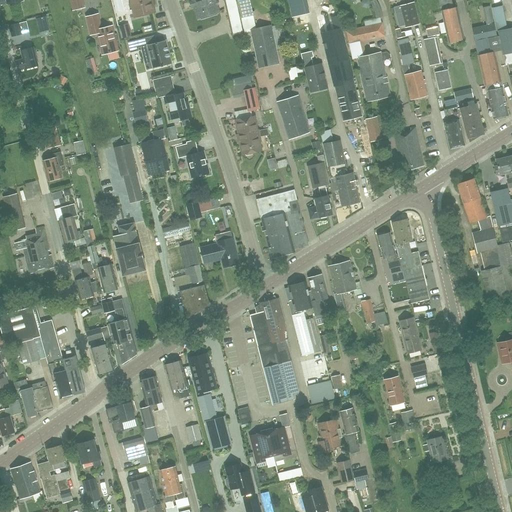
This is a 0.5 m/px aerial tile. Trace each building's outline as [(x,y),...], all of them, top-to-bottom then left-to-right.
[(81,0),(71,0),(73,9),(83,7),(81,0)] [(150,0),(131,0),(136,17),(153,13),(150,0)] [(193,0),(199,19),(220,13),(215,0),(193,0)] [(242,32),(235,0),(224,0),(233,34),(242,32)] [(236,0),(241,19),(244,33),(251,31),(259,67),(279,63),(272,26),(256,29),(253,16),(249,0),(236,0)] [(293,0),(298,18),(313,14),(308,0),(293,0)] [(439,0),(442,11),(449,43),(465,39),(457,5),(453,5),(451,0),(439,0)] [(415,8),(414,3),(402,6),(403,11),(396,13),(399,28),(406,26),(406,28),(419,24),(415,8)] [(508,65),(511,83),(511,28),(508,30),(502,5),(493,8),(497,25),(499,36),(504,55),(503,55),(505,66),(508,65)] [(101,28),(97,14),(87,16),(91,34),(97,32),(103,54),(107,53),(109,60),(119,58),(115,41),(118,40),(117,34),(114,34),(111,26),(101,28)] [(340,16),(318,22),(335,88),(336,87),(344,121),(362,117),(353,78),(352,78),(349,68),(351,67),(342,29),(343,29),(340,16)] [(487,26),(482,27),(473,29),(478,54),(485,86),(487,85),(494,118),(502,117),(509,115),(501,81),(495,52),(488,53),(485,39),(497,36),(494,25),(492,16),(485,17),(487,26)] [(26,21),(19,23),(8,25),(11,36),(29,32),(26,21)] [(378,38),(385,36),(382,23),(375,24),(356,28),(356,29),(346,31),(352,59),(358,58),(367,102),(379,99),(391,97),(381,53),(369,56),(366,56),(363,42),(378,38)] [(127,38),(135,37),(133,25),(125,26),(127,38)] [(439,35),(438,28),(427,30),(428,37),(439,35)] [(409,29),(401,30),(403,39),(410,38),(409,29)] [(398,41),(401,54),(399,55),(401,65),(404,65),(414,62),(408,38),(398,41)] [(424,39),(425,48),(429,66),(436,64),(430,38),(424,39)] [(143,39),(136,41),(138,48),(145,46),(143,39)] [(166,40),(148,45),(154,68),(172,64),(166,40)] [(33,47),(20,50),(23,59),(16,60),(18,70),(25,68),(38,65),(33,47)] [(301,54),(305,68),(311,92),(328,88),(322,64),(314,66),(312,58),(314,57),(312,51),(301,54)] [(89,66),(91,74),(97,72),(93,58),(85,60),(87,67),(89,66)] [(459,62),(453,64),(456,71),(462,68),(459,62)] [(427,95),(421,72),(406,76),(412,99),(427,95)] [(450,87),(447,72),(437,74),(440,89),(450,87)] [(167,96),(165,85),(173,83),(171,76),(153,80),(157,98),(164,96),(166,104),(168,103),(172,119),(181,117),(181,120),(192,117),(189,105),(186,105),(185,98),(184,93),(176,95),(176,94),(167,96)] [(241,96),(244,96),(248,113),(260,110),(255,88),(240,91),(241,96)] [(471,88),(454,92),(455,98),(456,101),(473,97),(471,88)] [(310,132),(301,102),(298,96),(278,101),(279,103),(289,139),(310,132)] [(455,98),(444,101),(446,109),(445,109),(445,111),(447,118),(448,123),(444,124),(451,149),(465,145),(459,120),(461,120),(457,106),(456,101),(455,98)] [(484,134),(476,104),(469,106),(476,136),(484,134)] [(476,136),(469,106),(461,108),(469,138),(476,136)] [(145,110),(132,113),(135,124),(148,121),(145,110)] [(255,116),(236,120),(239,134),(238,134),(239,141),(241,141),(243,154),(245,154),(247,155),(252,154),(254,152),(261,151),(260,141),(261,141),(259,130),(258,131),(255,116)] [(372,121),(373,138),(383,137),(382,120),(372,121)] [(42,125),(44,132),(48,148),(60,145),(55,122),(42,125)] [(424,166),(415,128),(412,128),(394,133),(403,171),(424,166)] [(323,143),(333,140),(330,129),(320,132),(323,143)] [(152,141),(159,173),(170,170),(162,138),(165,138),(163,130),(153,133),(155,140),(152,141)] [(368,133),(361,134),(365,152),(367,152),(368,157),(372,156),(368,133)] [(324,143),(323,145),(327,165),(328,165),(329,171),(330,171),(331,178),(330,179),(331,183),(329,184),(330,184),(329,184),(331,192),(335,191),(339,190),(339,192),(342,207),(360,202),(354,176),(354,173),(348,175),(345,162),(340,140),(333,141),(324,143)] [(159,173),(152,141),(141,143),(149,175),(159,173)] [(120,176),(123,175),(130,203),(142,200),(129,144),(113,148),(120,176)] [(209,173),(203,151),(198,153),(198,150),(189,153),(187,144),(175,147),(179,159),(187,157),(192,178),(209,173)] [(49,156),(50,160),(43,162),(49,182),(63,178),(60,167),(65,166),(61,153),(49,156)] [(329,184),(325,163),(325,162),(323,155),(317,156),(319,163),(307,166),(312,188),(329,184),(330,184),(329,184)] [(511,186),(511,173),(508,157),(496,159),(497,166),(494,166),(496,174),(499,173),(499,174),(505,173),(506,175),(508,174),(509,178),(507,179),(509,187),(511,186)] [(275,158),(268,159),(271,170),(277,169),(275,158)] [(480,252),(484,270),(481,271),(490,310),(509,305),(511,304),(511,261),(507,243),(497,246),(490,216),(486,217),(474,178),(456,184),(469,223),(477,220),(480,229),(479,231),(472,233),(477,253),(480,252)] [(315,199),(317,206),(308,208),(310,219),(319,217),(319,218),(333,215),(329,196),(328,196),(326,187),(319,189),(321,198),(315,199)] [(507,188),(490,192),(502,241),(511,238),(511,199),(510,201),(507,188)] [(265,231),(272,258),(295,252),(294,249),(301,247),(300,244),(308,242),(295,190),(257,199),(264,226),(262,227),(263,232),(265,231)] [(17,195),(7,197),(2,198),(10,232),(25,228),(23,218),(17,195)] [(219,197),(200,201),(202,210),(221,206),(219,197)] [(198,201),(186,204),(190,220),(202,218),(198,201)] [(78,216),(75,205),(54,210),(57,221),(60,220),(66,243),(80,239),(73,217),(78,216)] [(407,218),(392,222),(397,242),(395,243),(397,251),(398,254),(399,259),(402,268),(405,281),(406,281),(411,303),(429,298),(418,251),(411,252),(404,254),(401,242),(408,240),(412,239),(407,218)] [(184,241),(183,236),(191,234),(188,222),(162,228),(167,247),(176,245),(176,243),(184,241)] [(139,243),(134,223),(119,227),(121,235),(114,236),(118,248),(117,248),(124,276),(147,270),(140,244),(139,243)] [(17,251),(24,249),(30,274),(54,268),(51,255),(49,255),(48,251),(50,250),(44,227),(36,229),(36,230),(38,237),(27,240),(22,241),(22,242),(15,244),(17,251)] [(383,258),(398,254),(397,251),(395,252),(390,232),(378,235),(383,258)] [(233,238),(218,242),(218,244),(201,248),(205,264),(222,259),(224,268),(239,264),(233,238)] [(189,275),(193,288),(178,292),(180,298),(182,298),(188,317),(210,305),(199,265),(197,265),(196,259),(198,258),(194,243),(179,246),(186,276),(189,275)] [(87,247),(89,256),(90,261),(91,263),(92,263),(93,270),(98,268),(105,292),(118,289),(112,265),(110,265),(104,267),(102,262),(102,260),(101,258),(99,259),(97,253),(95,245),(87,247)] [(399,259),(389,261),(391,271),(402,268),(399,259)] [(338,311),(343,310),(341,301),(343,301),(341,292),(353,289),(355,295),(362,294),(359,282),(355,283),(349,261),(329,266),(336,293),(334,293),(337,303),(336,303),(338,311)] [(93,274),(90,263),(83,264),(86,276),(93,274)] [(81,268),(73,270),(76,281),(81,299),(94,296),(94,293),(99,292),(96,282),(91,283),(90,277),(84,279),(81,268)] [(327,297),(321,274),(308,277),(314,301),(311,302),(312,306),(314,315),(322,313),(319,300),(327,297)] [(311,302),(306,281),(288,285),(289,287),(285,288),(302,355),(321,350),(312,318),(306,319),(303,309),(312,306),(311,302)] [(285,338),(287,337),(286,331),(286,330),(285,324),(279,298),(277,298),(275,295),(266,300),(265,300),(265,301),(260,303),(260,304),(257,306),(259,312),(250,315),(273,404),(294,399),(293,393),(299,392),(299,390),(285,338)] [(6,296),(0,298),(0,311),(1,315),(11,312),(6,296)] [(115,311),(112,301),(111,298),(101,300),(104,314),(115,311)] [(377,320),(376,321),(370,299),(361,301),(367,323),(371,322),(373,329),(379,328),(377,320)] [(101,305),(90,308),(92,315),(99,313),(103,312),(101,305)] [(0,321),(7,346),(19,343),(20,345),(34,341),(34,340),(40,338),(46,358),(47,357),(54,382),(56,381),(61,399),(86,392),(76,356),(63,360),(52,320),(38,324),(33,306),(0,315),(0,321)] [(126,313),(125,313),(119,314),(118,316),(120,322),(109,324),(114,341),(117,340),(123,364),(137,355),(126,313)] [(380,314),(380,322),(390,322),(390,314),(380,314)] [(422,349),(414,317),(400,321),(408,352),(422,349)] [(106,326),(101,328),(101,327),(86,331),(88,341),(104,337),(105,340),(110,339),(106,326)] [(319,335),(322,346),(328,345),(325,334),(319,335)] [(34,341),(20,345),(25,364),(41,360),(41,359),(46,358),(40,338),(34,340),(34,341)] [(511,339),(498,343),(502,363),(511,361),(511,362),(511,339)] [(92,349),(99,374),(107,372),(114,369),(106,342),(101,343),(102,346),(99,347),(92,349)] [(4,352),(0,352),(0,390),(2,390),(1,388),(9,386),(2,361),(6,360),(4,352)] [(212,375),(207,355),(205,354),(198,355),(207,390),(216,388),(214,381),(215,380),(214,374),(212,375)] [(207,390),(198,355),(190,358),(199,392),(207,390)] [(187,385),(180,360),(173,362),(182,398),(190,396),(187,385)] [(182,398),(173,362),(165,364),(172,389),(174,400),(182,398)] [(410,367),(413,378),(428,375),(425,363),(410,367)] [(343,388),(340,375),(331,377),(334,390),(343,388)] [(156,376),(140,380),(147,405),(162,401),(156,376)] [(404,401),(398,376),(384,379),(391,405),(404,401)] [(21,399),(23,398),(29,417),(38,415),(37,411),(53,406),(48,388),(47,388),(45,382),(28,387),(26,380),(16,383),(17,390),(21,389),(22,392),(20,393),(21,399)] [(206,422),(213,450),(232,445),(224,416),(217,418),(211,394),(198,397),(205,422),(206,422)] [(10,408),(12,415),(23,412),(19,400),(8,403),(10,408)] [(117,405),(117,407),(111,408),(111,409),(107,410),(110,422),(112,422),(115,432),(124,430),(122,421),(135,418),(130,402),(117,405)] [(145,443),(159,439),(150,405),(141,408),(145,425),(140,426),(143,437),(145,443)] [(248,406),(238,409),(242,424),(252,422),(248,406)] [(359,430),(353,407),(346,409),(340,411),(346,433),(344,433),(350,453),(357,451),(352,432),(359,430)] [(10,408),(0,411),(0,427),(3,436),(15,433),(11,416),(12,415),(10,408)] [(413,410),(411,410),(400,413),(405,431),(416,429),(414,423),(416,423),(413,410)] [(332,451),(331,447),(342,444),(340,437),(342,437),(340,428),(338,428),(336,419),(318,423),(322,440),(318,441),(321,453),(332,451)] [(388,424),(391,437),(385,438),(388,449),(395,447),(394,442),(401,440),(396,422),(388,424)] [(202,440),(198,424),(186,427),(190,443),(192,442),(193,447),(201,445),(200,440),(202,440)] [(272,427),(267,429),(273,455),(282,452),(283,456),(291,454),(284,426),(273,429),(272,427)] [(273,455),(267,429),(261,430),(261,432),(250,435),(257,462),(265,460),(264,457),(273,455)] [(143,437),(134,439),(122,442),(124,449),(125,449),(145,443),(143,437)] [(437,462),(447,459),(441,437),(428,440),(432,457),(427,459),(430,472),(439,470),(437,462)] [(100,458),(99,451),(96,452),(92,440),(85,442),(90,461),(92,460),(94,467),(102,465),(100,458)] [(90,461),(85,442),(77,444),(82,463),(90,461)] [(47,449),(50,461),(51,464),(52,464),(53,469),(57,468),(65,466),(64,462),(66,462),(62,445),(47,449)] [(190,457),(210,450),(209,446),(189,452),(190,457)] [(135,462),(152,455),(149,449),(132,455),(135,462)] [(349,460),(336,463),(341,483),(354,480),(349,460)] [(49,470),(53,469),(52,464),(51,464),(50,461),(38,464),(47,496),(60,493),(57,481),(55,475),(55,474),(51,476),(49,470)] [(31,462),(20,465),(10,469),(20,498),(40,491),(31,462)] [(207,472),(215,471),(213,462),(205,464),(207,472)] [(231,488),(231,490),(240,488),(242,496),(255,493),(249,471),(242,473),(240,464),(226,468),(228,478),(226,478),(225,480),(226,487),(229,488),(231,488)] [(175,466),(168,468),(174,494),(176,493),(177,500),(186,497),(182,483),(180,484),(175,466)] [(172,494),(174,494),(168,468),(160,470),(166,495),(164,496),(166,502),(173,500),(172,494)] [(279,482),(303,476),(301,468),(277,473),(279,482)] [(353,473),(355,480),(356,484),(369,481),(366,468),(353,471),(353,473)] [(448,468),(441,470),(443,478),(451,477),(448,468)] [(69,471),(55,475),(57,481),(67,479),(71,478),(69,471)] [(128,482),(136,511),(147,508),(148,507),(149,511),(162,511),(160,503),(157,504),(149,476),(138,479),(132,481),(128,482)] [(82,482),(87,503),(101,499),(96,478),(82,482)] [(67,479),(57,481),(60,493),(70,490),(67,479)] [(310,496),(303,498),(307,511),(320,511),(328,509),(321,486),(308,490),(310,496)] [(71,496),(70,490),(60,493),(62,499),(72,497),(71,496)] [(268,492),(261,494),(264,506),(272,504),(268,492)] [(259,503),(258,498),(244,501),(246,511),(261,511),(260,503),(259,503)]
